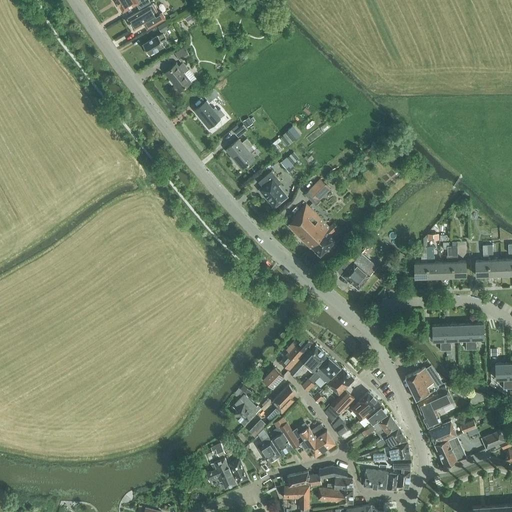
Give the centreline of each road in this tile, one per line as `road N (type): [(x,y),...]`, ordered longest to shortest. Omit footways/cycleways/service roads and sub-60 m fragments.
road 1 (tertiary): [(363,326),(219,196),(73,0)]
road 2 (tertiary): [(413,497),(423,463),(419,442),(363,326)]
road 3 (residential): [(511,324),(477,304),(452,301),(390,304),(363,326)]
road 4 (track): [(300,198),(301,188),(391,116)]
